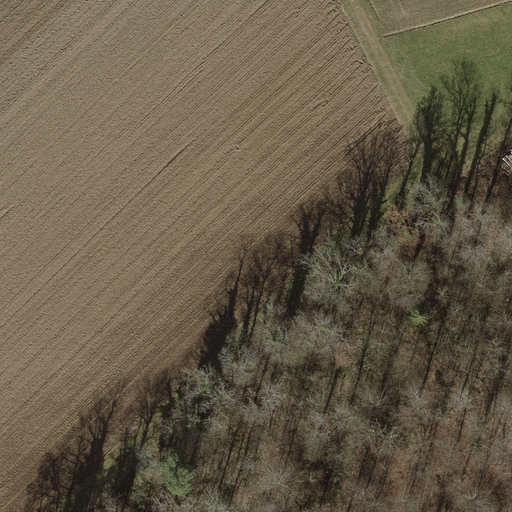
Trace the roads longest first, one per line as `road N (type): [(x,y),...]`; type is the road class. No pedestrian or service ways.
road 1 (track): [(92,511),(434,162)]
road 2 (track): [(434,162),(353,0)]
